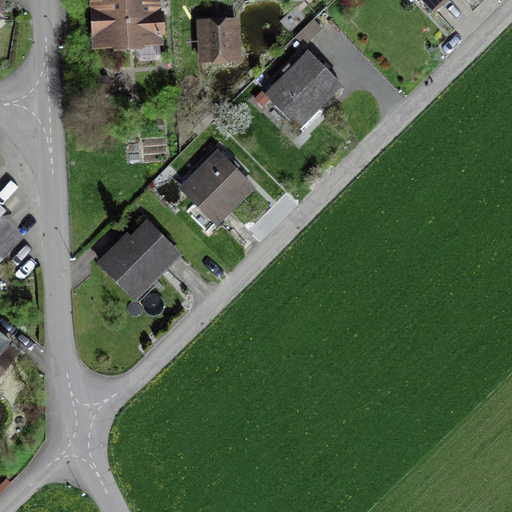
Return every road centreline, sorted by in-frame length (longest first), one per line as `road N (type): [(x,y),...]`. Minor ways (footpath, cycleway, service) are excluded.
road 1 (residential): [(82,430),(511,6)]
road 2 (residential): [(49,104),(63,349),(82,430)]
